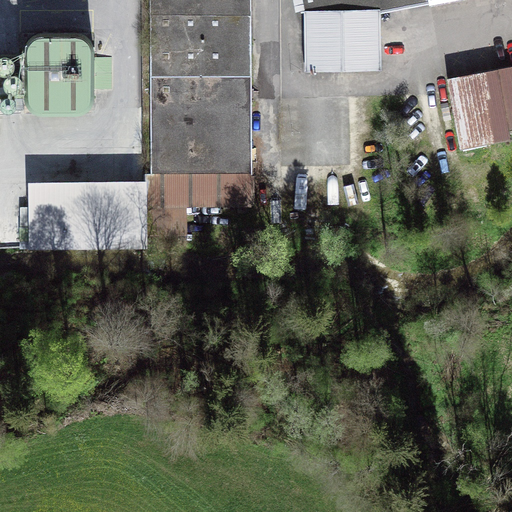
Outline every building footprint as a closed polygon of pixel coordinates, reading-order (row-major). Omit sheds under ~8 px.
[(149,0),(151,174),(252,174),(250,0),(149,0)] [(430,3),(430,2),(439,0),(297,0),(300,13),(304,12),(305,71),(381,70),(380,13),(430,3)] [(27,41),(25,54),(25,92),(28,106),(33,111),(39,113),(79,113),(88,108),(93,99),(93,47),(88,38),(79,32),(37,33),(27,41)] [(18,58),(16,56),(14,54),(11,53),(7,53),(4,55),(2,57),(1,59),(0,62),(0,63),(0,66),(2,69),(4,71),(7,72),(10,73),(13,72),(16,70),(18,68),(20,65),(20,61),(18,58)] [(508,129),(511,128),(511,66),(447,78),(460,148),(510,139),(508,129)] [(20,78),(18,76),(15,75),(12,75),(9,77),(6,79),(5,81),(4,84),(5,87),(6,90),(8,92),(11,94),(14,94),(17,93),(20,92),(22,89),(23,86),(23,83),(22,80),(20,78)] [(1,106),(1,109),(3,111),(5,113),(8,114),(11,114),(13,114),(16,112),(18,110),(19,107),(19,104),(18,101),(16,99),(13,97),(10,96),(7,97),(5,98),(2,100),(1,103),(1,106)] [(57,192),(33,192),(33,246),(144,247),(144,182),(57,183),(57,192)]
